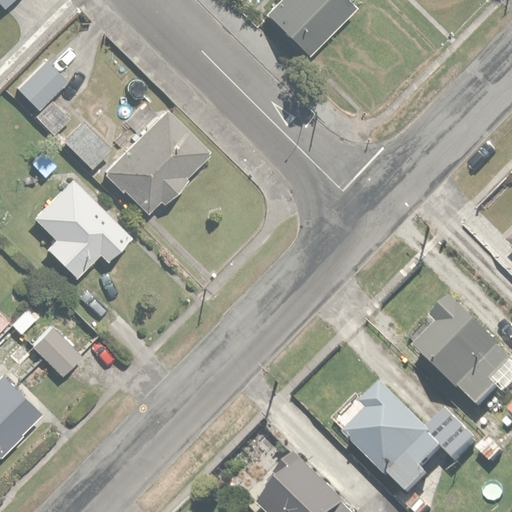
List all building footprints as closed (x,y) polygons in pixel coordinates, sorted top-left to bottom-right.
[(17,0),(0,0),(9,8),(17,0)] [(282,0),(270,14),(313,54),(359,5),(354,0),(282,0)] [(42,107),(69,79),(48,59),(21,87),(42,107)] [(74,117),(55,98),(37,116),(57,135),(74,117)] [(195,175),(216,154),(172,108),(106,172),(149,216),(166,200),(170,204),(197,178),(195,175)] [(113,147),(86,123),(66,145),(93,169),(113,147)] [(58,159),(36,139),(24,153),(45,172),(58,159)] [(139,235),(77,177),(38,219),(57,237),(49,247),(84,279),(110,250),(118,257),(139,235)] [(437,320),(414,340),(479,404),(500,384),(493,376),(511,356),(511,351),(449,290),(430,310),(437,320)] [(0,310),(0,331),(11,320),(0,310)] [(118,311),(96,331),(127,364),(148,344),(118,311)] [(54,325),(35,346),(67,375),(86,354),(54,325)] [(0,457),(45,410),(5,372),(0,377),(0,457)] [(365,402),(342,425),(406,487),(429,463),(426,460),(444,442),(378,378),(360,397),(365,402)] [(481,438),(446,400),(425,419),(460,458),(481,438)] [(264,511),(356,511),(360,509),(294,449),(249,498),(264,511)]
